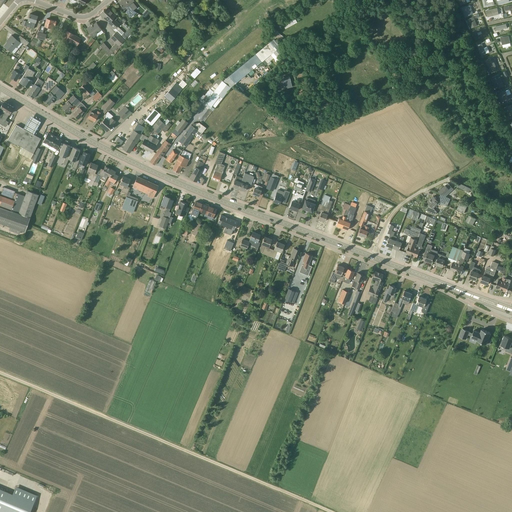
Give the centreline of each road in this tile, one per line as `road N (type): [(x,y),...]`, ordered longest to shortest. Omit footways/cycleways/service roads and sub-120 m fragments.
road 1 (secondary): [(372,257),(136,164),(0,88)]
road 2 (track): [(0,373),(328,511)]
road 3 (secondary): [(511,313),(372,257)]
road 4 (residential): [(372,257),(408,200),(447,181),(469,193)]
